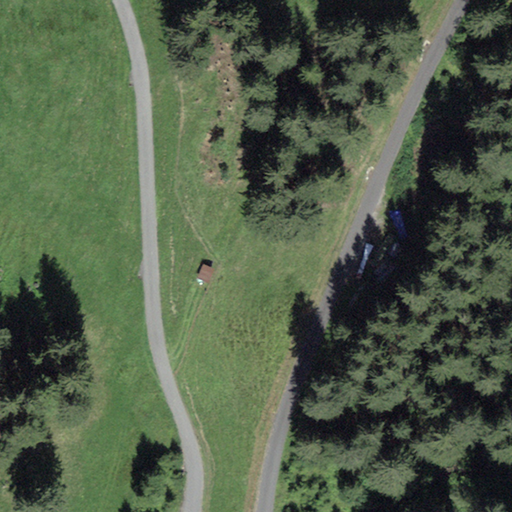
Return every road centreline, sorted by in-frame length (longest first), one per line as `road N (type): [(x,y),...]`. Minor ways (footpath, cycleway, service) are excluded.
road 1 (residential): [(261,511),(273,419),(299,337),(377,196),(463,0)]
road 2 (residential): [(120,0),(140,112),(144,280),(192,481),(188,511)]
